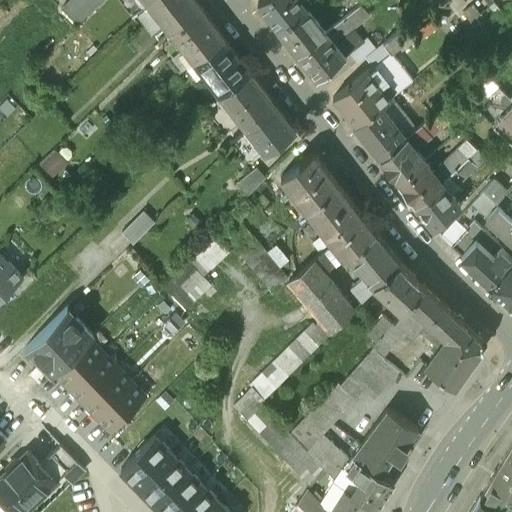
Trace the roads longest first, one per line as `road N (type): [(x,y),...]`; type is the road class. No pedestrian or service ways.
road 1 (residential): [(227,3),(401,223),(511,342)]
road 2 (residential): [(0,375),(139,511)]
road 3 (secondary): [(511,386),(426,511)]
